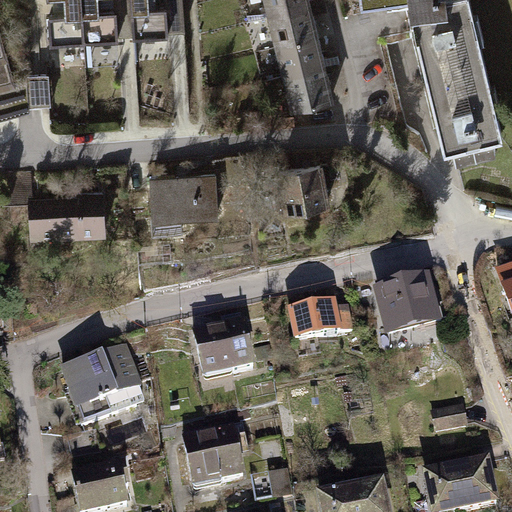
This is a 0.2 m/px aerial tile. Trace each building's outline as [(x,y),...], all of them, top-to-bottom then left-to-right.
[(82,0),(48,0),(52,43),(85,41),(83,6),(82,0)] [(119,38),(115,0),(85,0),(88,40),(119,38)] [(169,0),(133,0),(135,37),(172,35),(169,0)] [(312,0),(267,0),(271,13),(314,3),(312,0)] [(475,0),(423,0),(415,2),(448,148),(506,135),(475,0)] [(314,3),(271,13),(294,112),(337,101),(314,3)] [(13,83),(0,36),(0,115),(29,107),(27,80),(13,83)] [(334,166),(281,173),(287,214),(340,206),(334,166)] [(220,172),(153,177),(157,230),(184,228),(183,220),(223,217),(220,172)] [(105,191),(31,197),(34,242),(109,237),(105,191)] [(427,273),(376,286),(390,339),(440,326),(427,273)] [(511,286),(503,289),(511,315),(511,286)] [(335,304),(291,312),(298,346),(341,338),(335,304)] [(245,319),(193,331),(206,384),(258,372),(245,319)] [(129,352),(64,374),(79,417),(144,394),(129,352)] [(473,404),(431,413),(437,437),(479,428),(473,404)] [(235,431),(185,442),(197,493),(246,482),(235,431)] [(492,457),(424,474),(433,511),(493,511),(505,509),(492,457)] [(124,466),(73,476),(79,511),(127,511),(133,511),(124,466)] [(392,511),(387,484),(319,498),(322,511),(392,511)]
